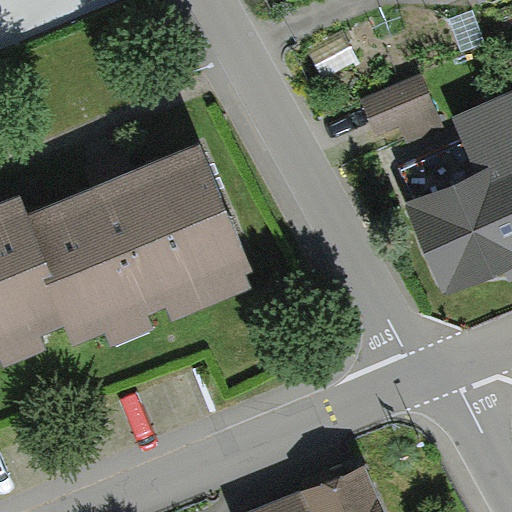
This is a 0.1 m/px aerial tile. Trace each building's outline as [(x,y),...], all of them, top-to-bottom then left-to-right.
[(423,69),(361,94),(377,131),(400,121),(406,137),(444,121),(423,69)] [(511,269),(511,268),(511,78),(450,105),(462,133),(402,160),(413,185),(406,188),(447,280),(504,255),(511,269)] [(175,300),(251,268),(245,254),(255,251),(202,122),(29,193),(52,250),(43,253),(66,307),(73,327),(108,312),(113,326),(154,309),(148,294),(169,285),(175,300)] [(29,193),(21,175),(0,183),(0,334),(6,348),(48,331),(42,317),(66,307),(43,253),(52,250),(29,193)] [(413,307),(429,300),(414,265),(398,272),(413,307)] [(388,511),(364,453),(233,506),(235,511),(388,511)]
